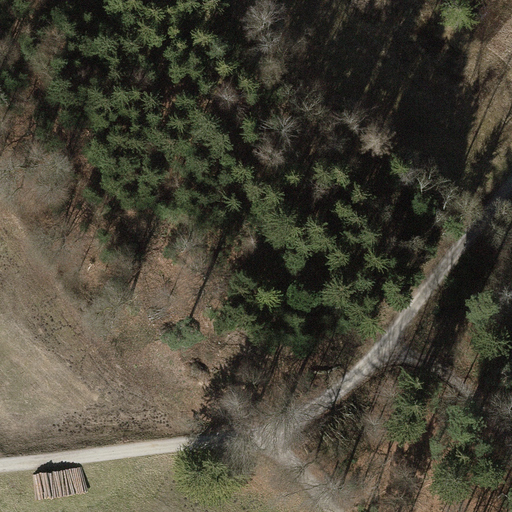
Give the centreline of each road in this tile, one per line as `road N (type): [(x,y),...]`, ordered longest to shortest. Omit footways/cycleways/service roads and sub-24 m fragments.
road 1 (track): [(511,185),(372,359),(329,398),(268,435)]
road 2 (track): [(268,435),(0,465)]
road 3 (track): [(386,343),(455,378),(511,452)]
